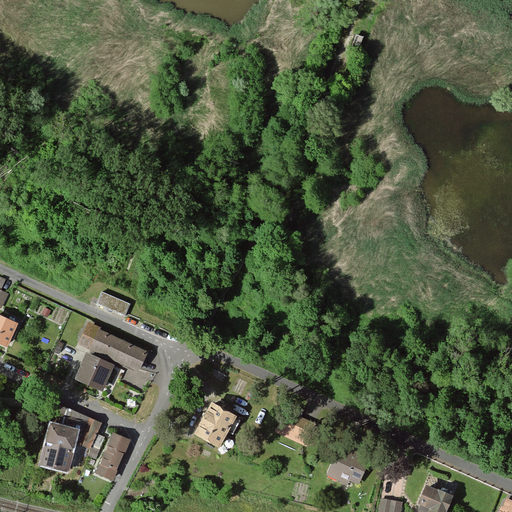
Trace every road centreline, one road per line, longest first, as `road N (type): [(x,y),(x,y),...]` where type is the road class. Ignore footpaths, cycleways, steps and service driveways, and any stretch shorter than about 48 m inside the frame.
road 1 (residential): [(511,485),(228,358),(190,357)]
road 2 (residential): [(190,357),(0,268)]
road 3 (residential): [(145,435),(0,368)]
